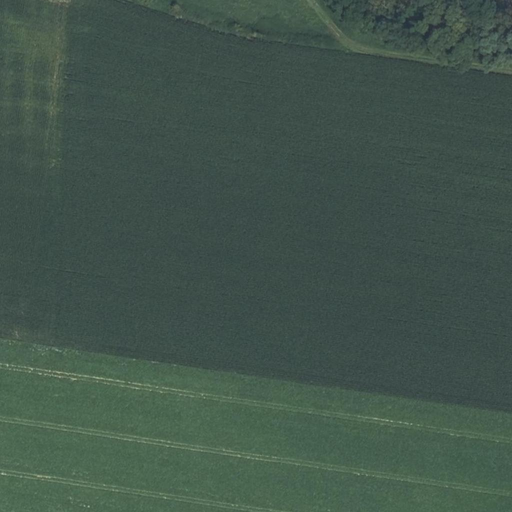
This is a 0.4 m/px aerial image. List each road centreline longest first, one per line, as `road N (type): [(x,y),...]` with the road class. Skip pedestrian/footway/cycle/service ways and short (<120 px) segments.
road 1 (track): [(511,421),(0,344)]
road 2 (track): [(511,63),(342,37),(303,0)]
